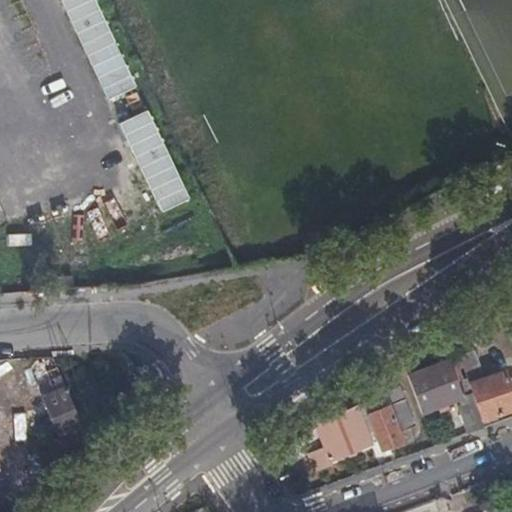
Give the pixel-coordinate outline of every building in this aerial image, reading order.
[(466,376),(480,417),(511,404),(511,393),(503,368),(482,375),(472,348),(457,353),(466,376)] [(467,429),(483,423),(480,417),(466,376),(462,378),(454,358),(449,360),(448,357),(407,373),(421,410),(458,396),(460,401),(457,402),(467,429)] [(400,383),(387,388),(392,401),(405,396),(400,383)] [(387,388),(385,389),(400,429),(416,422),(405,396),(392,401),(387,388)] [(389,443),(404,438),(400,429),(385,389),(362,398),(363,402),(377,436),(381,446),(389,443)] [(370,438),(377,436),(363,402),(357,405),(370,438)] [(370,438),(357,405),(317,421),(331,456),(371,440),(370,438)] [(316,467),(332,460),(325,442),(309,449),(316,467)] [(381,446),(384,453),(392,450),(389,443),(381,446)]
